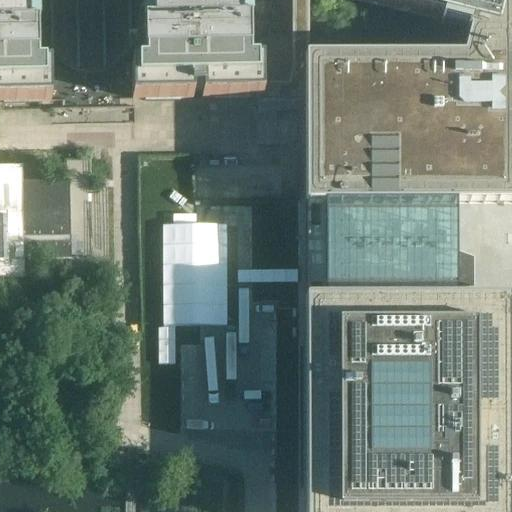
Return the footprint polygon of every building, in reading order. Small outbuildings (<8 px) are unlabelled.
[(239,0),(360,0),(467,25),(495,33),(502,0),(0,0),(0,279),(25,278),(24,254),(68,253),(67,180),(23,180),(24,168),(0,168),(0,103),(51,102),(51,110),(132,109),(132,101),(193,99),(193,93),(201,93),(202,99),(262,98),(262,83),(262,63),(249,63),(249,25),(240,25),(239,0)] [(262,83),(262,98),(305,98),(305,51),(305,0),(289,0),(291,65),(287,83),(262,83)] [(511,201),(511,0),(502,0),(495,33),(467,25),(460,51),(305,51),(305,98),(305,202),(326,202),(457,202),(511,201)] [(187,167),(144,167),(147,334),(189,333),(187,167)] [(457,202),(326,202),(326,301),(457,301),(457,251),(457,202)] [(326,301),(305,301),(305,511),(511,511),(511,300),(457,301),(326,301)]
